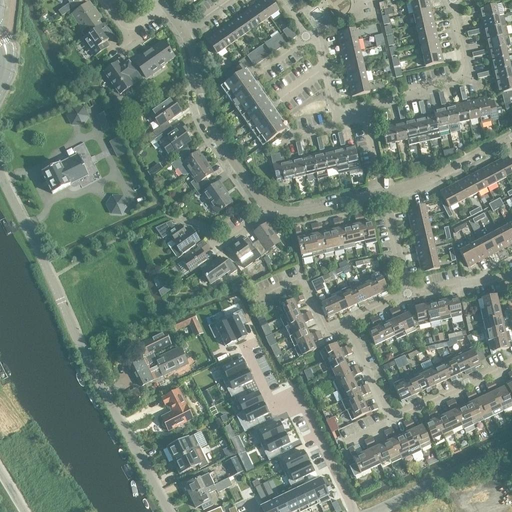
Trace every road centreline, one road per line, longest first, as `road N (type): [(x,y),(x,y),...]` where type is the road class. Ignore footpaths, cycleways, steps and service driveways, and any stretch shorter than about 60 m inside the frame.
road 1 (unclassified): [(168,511),(0,170)]
road 2 (residential): [(245,347),(273,409),(298,397),(353,511)]
road 3 (residential): [(185,34),(209,127),(268,207)]
road 4 (residential): [(362,109),(468,76),(452,0)]
road 5 (residential): [(382,192),(421,182),(511,136)]
road 6 (residential): [(511,361),(390,420)]
road 7 (residential): [(344,321),(326,329),(302,280),(256,299)]
